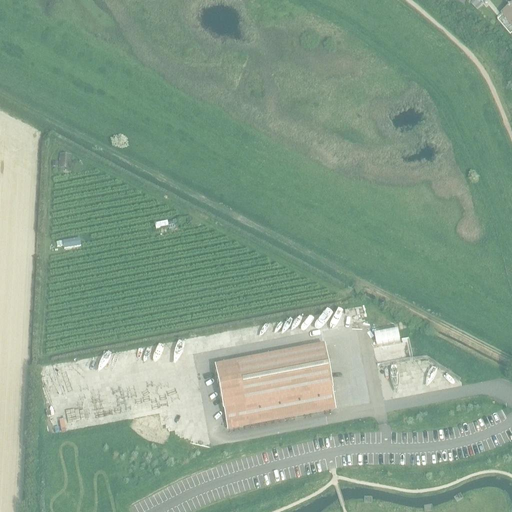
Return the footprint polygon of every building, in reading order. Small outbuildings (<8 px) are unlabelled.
[(480,4),(475,0),(471,4),(475,9),(480,4)] [(511,10),(510,7),(501,15),(503,17),(498,21),(510,36),(511,34),(511,10)] [(59,155),(59,169),(70,170),(71,156),(59,155)] [(167,221),(154,224),(155,229),(168,227),(167,222),(167,221)] [(79,238),(62,241),(64,249),(80,246),(79,238)] [(313,314),(315,326),(329,323),(326,311),(313,314)] [(377,329),(379,340),(402,337),(401,326),(377,329)] [(223,410),(227,428),(335,408),(332,389),(324,346),(214,366),(223,410)] [(434,455),(418,458),(419,465),(435,462),(434,455)]
